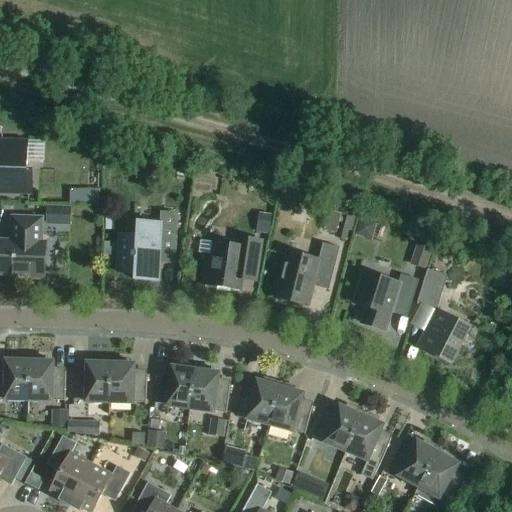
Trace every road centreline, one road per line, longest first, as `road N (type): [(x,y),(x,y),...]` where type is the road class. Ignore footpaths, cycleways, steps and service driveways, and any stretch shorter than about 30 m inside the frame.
road 1 (residential): [(511,444),(396,383),(246,332),(0,319)]
road 2 (track): [(511,218),(0,66)]
